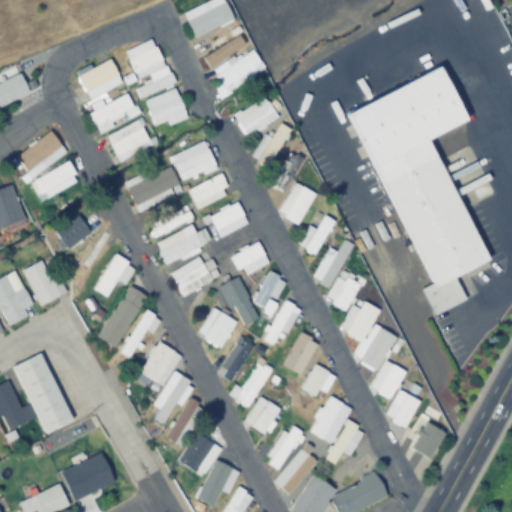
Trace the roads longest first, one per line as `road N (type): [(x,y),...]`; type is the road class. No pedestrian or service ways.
road 1 (residential): [(53,101),(59,62),(155,16),(415,511)]
road 2 (residential): [(0,136),(53,101),(274,511)]
road 3 (secondary): [(434,511),(511,368)]
road 4 (residential): [(102,391),(55,338),(22,338),(0,352)]
